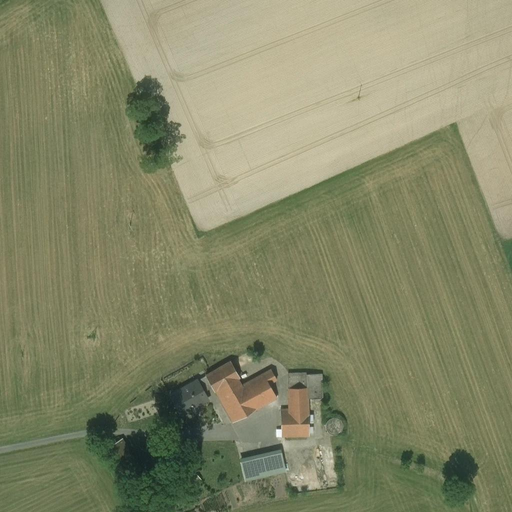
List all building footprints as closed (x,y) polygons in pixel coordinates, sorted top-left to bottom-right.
[(230,362),(206,375),(206,376),(211,386),(214,391),(215,390),(237,378),(239,377),(230,362)] [(271,369),(241,385),(237,378),(215,390),(232,422),(276,397),(269,384),(276,379),(271,369)] [(320,373),(288,375),(289,409),(280,410),(281,436),(309,435),(307,398),(321,397),(320,373)] [(197,380),(170,395),(181,414),(207,399),(203,391),(211,386),(206,376),(198,382),(197,380)] [(333,418),(332,418),(330,419),(329,420),(328,420),(327,422),(326,424),(326,425),(325,426),(326,428),(326,429),(326,430),(327,431),(328,433),(330,434),(331,434),(332,435),(334,435),(336,435),(338,434),(339,433),(340,432),(341,431),(342,430),(342,428),(343,426),(342,425),(342,424),(341,422),(340,420),(338,419),(337,418),(335,418),(333,418)] [(144,475),(121,438),(106,448),(128,484),(144,475)] [(281,452),(240,461),(245,480),(285,471),(281,452)] [(194,471),(181,482),(188,489),(200,479),(194,471)]
